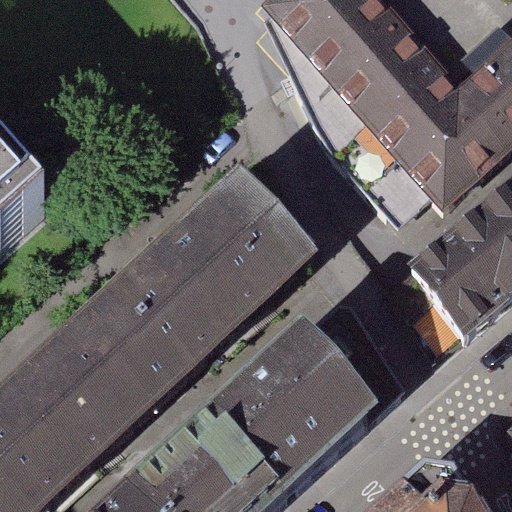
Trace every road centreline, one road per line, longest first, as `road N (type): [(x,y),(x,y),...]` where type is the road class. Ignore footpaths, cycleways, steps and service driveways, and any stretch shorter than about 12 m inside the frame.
road 1 (residential): [(352,295),(296,201),(215,16)]
road 2 (residential): [(352,295),(129,511)]
road 3 (residential): [(457,432),(352,295)]
road 4 (residential): [(363,511),(457,432)]
